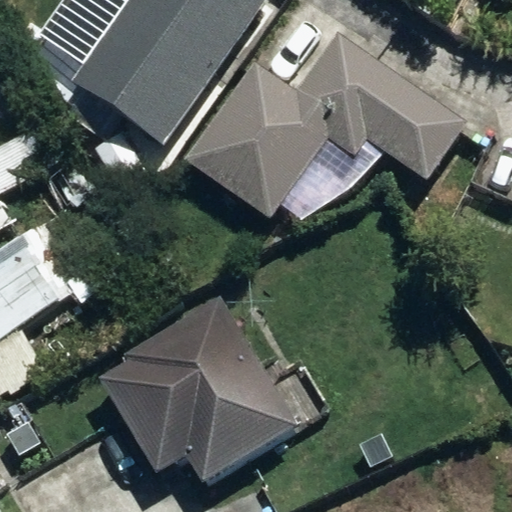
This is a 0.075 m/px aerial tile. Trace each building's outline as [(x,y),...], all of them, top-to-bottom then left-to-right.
[(146,0),(81,92),(174,157),(284,1),(282,0),(146,0)] [(265,72),(195,170),(281,230),(339,148),(364,166),(376,149),(436,191),(478,132),(349,41),(306,101),(265,72)] [(0,243),(24,229),(10,205),(58,176),(37,141),(0,162),(0,243)] [(0,397),(2,397),(7,405),(55,377),(31,337),(79,305),(83,312),(89,308),(92,313),(127,284),(82,214),(0,263),(0,397)] [(232,308),(137,366),(142,373),(112,392),(170,486),(200,468),(217,495),(312,437),(232,308)]
